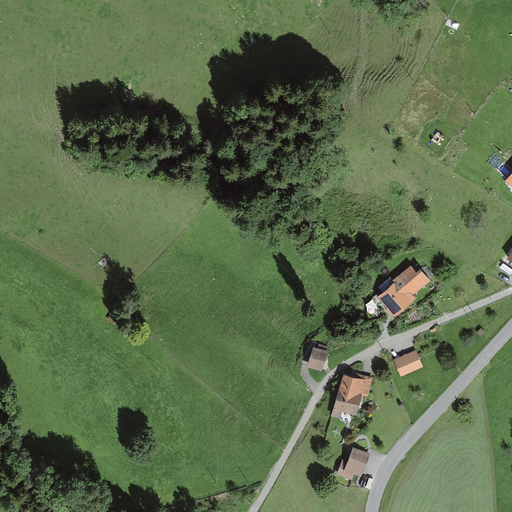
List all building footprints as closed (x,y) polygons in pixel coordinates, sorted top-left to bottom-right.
[(395,282),(375,298),(391,318),(416,299),(413,295),(431,280),(421,267),(417,270),(411,265),(393,279),(395,282)] [(328,352),(313,347),(307,366),(322,371),(328,352)] [(417,351),(394,360),(401,377),(423,368),(417,351)] [(372,379),(341,372),(332,415),(355,420),(361,395),(368,397),(372,379)] [(369,454),(353,448),(348,460),(342,458),(336,474),(351,480),(354,474),(360,476),(369,454)]
